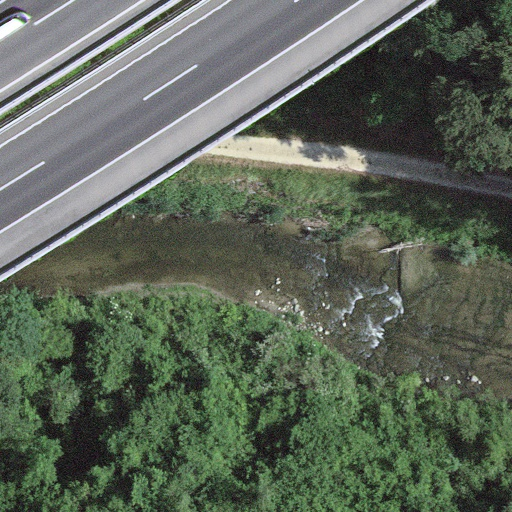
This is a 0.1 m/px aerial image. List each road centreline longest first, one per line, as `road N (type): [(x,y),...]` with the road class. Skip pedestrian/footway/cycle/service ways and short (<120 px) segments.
road 1 (track): [(511,189),(145,134),(0,102)]
road 2 (motorway): [(0,189),(297,0)]
